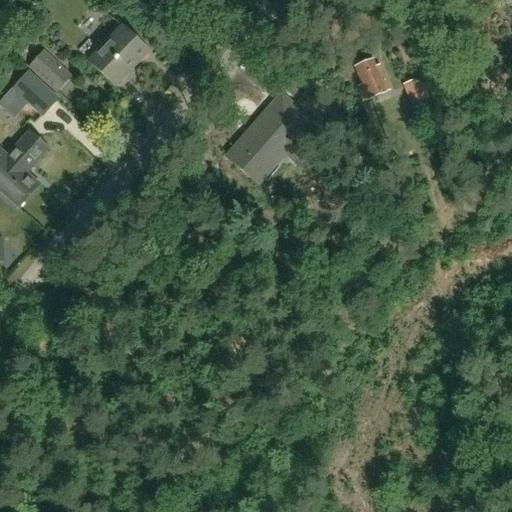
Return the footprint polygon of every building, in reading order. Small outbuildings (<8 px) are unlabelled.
[(121,28),(89,62),(115,87),(147,53),(121,28)] [(57,95),(72,79),(44,51),(28,68),(57,95)] [(372,61),(355,67),(362,84),(358,86),(364,101),(389,91),(379,66),(375,68),(372,61)] [(42,117),(57,100),(27,73),(0,103),(0,106),(14,118),(27,103),(42,117)] [(427,105),(417,80),(402,84),(413,111),(427,105)] [(282,97),(227,158),(253,181),(270,162),(274,165),(288,149),(302,161),(325,135),(282,97)] [(29,132),(7,156),(0,149),(0,192),(17,208),(39,184),(27,174),(49,150),(29,132)]
